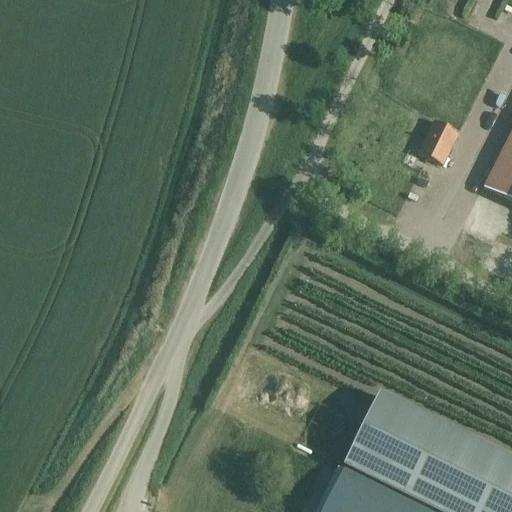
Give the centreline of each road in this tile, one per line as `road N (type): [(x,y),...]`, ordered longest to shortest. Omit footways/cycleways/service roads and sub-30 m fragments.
road 1 (unclassified): [(394,0),(291,197),(221,296),(172,340)]
road 2 (unclassified): [(172,340),(227,220),(286,0)]
road 3 (unclassified): [(89,511),(172,340)]
road 4 (unclassified): [(172,340),(171,390),(132,511)]
